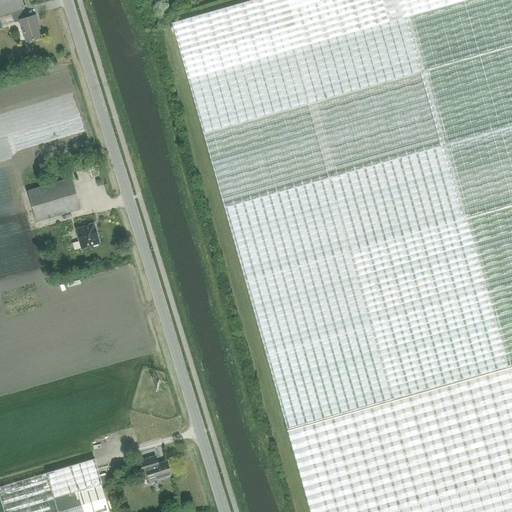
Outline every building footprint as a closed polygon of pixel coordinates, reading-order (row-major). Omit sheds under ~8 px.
[(0,0),(0,15),(11,12),(23,9),(24,8),(21,0),(0,0)] [(511,0),(251,0),(172,23),(193,96),(287,430),(504,368),(511,366),(511,0)] [(26,18),(23,9),(11,12),(14,22),(19,21),(26,42),(41,37),(37,24),(39,24),(36,15),(26,18)] [(37,222),(80,209),(71,178),(27,191),(37,222)] [(82,248),(99,243),(93,224),(76,229),(82,248)] [(511,511),(511,366),(504,368),(287,430),(310,511),(511,511)] [(142,431),(136,434),(140,443),(146,441),(142,431)] [(143,473),(147,471),(150,481),(171,474),(166,461),(158,464),(155,456),(140,461),(143,473)] [(94,459),(47,472),(54,498),(101,484),(102,485),(108,483),(105,473),(99,475),(96,466),(94,459)] [(54,498),(47,472),(0,485),(0,499),(3,511),(58,511),(54,498)] [(101,484),(54,498),(58,511),(103,511),(109,510),(101,484)]
